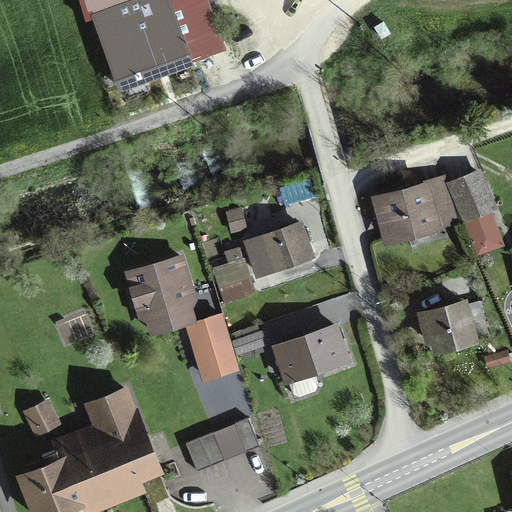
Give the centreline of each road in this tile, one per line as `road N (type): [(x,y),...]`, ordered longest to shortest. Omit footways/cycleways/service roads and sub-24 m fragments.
road 1 (residential): [(338,188),(303,68),(0,168)]
road 2 (residential): [(408,470),(338,188)]
road 3 (residential): [(338,188),(511,134)]
